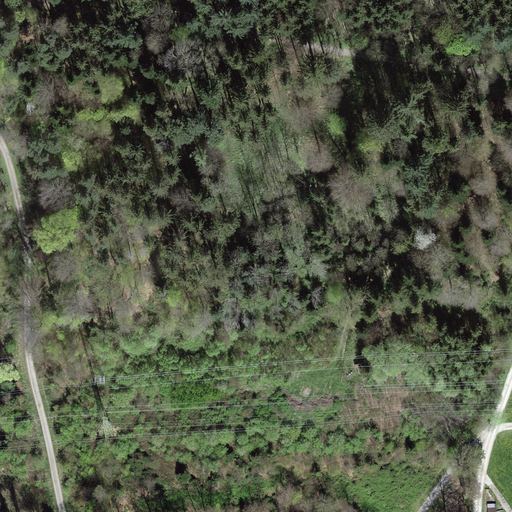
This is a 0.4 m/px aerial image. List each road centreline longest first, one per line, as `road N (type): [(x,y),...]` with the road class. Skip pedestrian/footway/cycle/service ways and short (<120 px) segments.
road 1 (track): [(511,79),(38,0)]
road 2 (track): [(0,141),(24,232),(27,354),(63,511)]
road 3 (track): [(337,372),(349,324),(376,280),(511,155)]
road 4 (track): [(478,511),(485,453),(511,371)]
road 5 (track): [(422,511),(477,440),(511,426)]
